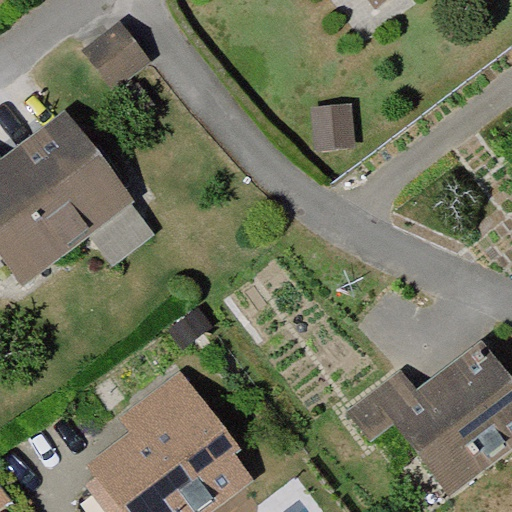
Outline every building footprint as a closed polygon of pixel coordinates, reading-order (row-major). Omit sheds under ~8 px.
[(345,0),(360,19),(386,0),(345,0)] [(110,37),(73,67),(98,97),(135,68),(110,37)] [(337,120),(305,123),(309,160),(341,157),(337,120)] [(511,132),(503,139),(511,151),(511,132)] [(0,186),(0,280),(9,292),(112,212),(57,142),(0,186)] [(408,415),(382,434),(435,509),(511,449),(511,418),(471,368),(408,415)] [(360,451),(382,434),(408,415),(388,389),(341,425),(360,451)] [(125,454),(81,486),(99,511),(217,511),(244,493),(173,395),(113,438),(125,454)]
